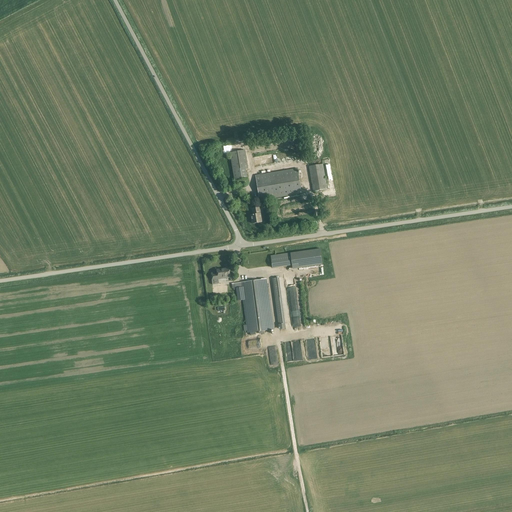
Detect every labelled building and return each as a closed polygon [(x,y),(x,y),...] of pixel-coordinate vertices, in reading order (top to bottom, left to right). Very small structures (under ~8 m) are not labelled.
[(248,169),(245,150),(230,153),(235,181),(246,179),(245,169),(248,169)] [(328,189),(323,164),(309,167),(313,192),(328,189)] [(301,193),(297,168),(256,175),(260,200),(301,193)] [(262,222),(259,207),(252,209),(253,215),(251,215),(253,224),(262,222)] [(272,268),(292,266),(292,269),(322,265),(320,249),(270,255),(272,268)] [(231,276),(230,268),(217,270),(218,274),(211,274),(212,280),(223,278),(223,277),(231,276)] [(285,324),(279,278),(273,279),(279,324),(279,330),(286,329),(285,324)] [(232,284),(233,289),(236,288),(238,301),(243,300),(247,325),(244,325),(245,331),(247,331),(248,333),(259,332),(259,334),(263,333),(263,331),(273,330),(266,279),(232,284)] [(331,346),(327,347),(327,346),(322,346),(323,357),(332,356),(331,346)]
